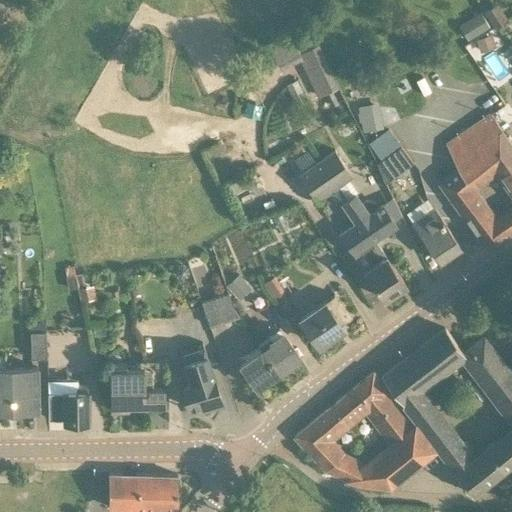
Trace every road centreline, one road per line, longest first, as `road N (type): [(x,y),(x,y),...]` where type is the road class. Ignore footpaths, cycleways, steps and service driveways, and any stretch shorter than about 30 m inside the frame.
road 1 (tertiary): [(231,466),(283,416),(511,251)]
road 2 (track): [(511,509),(347,491),(264,435)]
road 3 (unclassified): [(231,466),(192,450),(0,452)]
